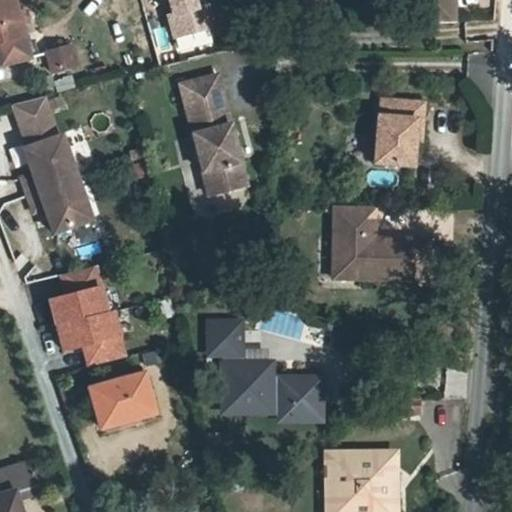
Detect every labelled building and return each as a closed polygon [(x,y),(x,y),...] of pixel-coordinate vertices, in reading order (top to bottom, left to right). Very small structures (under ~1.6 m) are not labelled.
[(0,0),(0,63),(1,66),(31,58),(15,0),(0,0)] [(455,0),(420,0),(421,17),(456,16),(455,0)] [(73,47),(48,53),(53,72),(78,66),(73,47)] [(212,74),(175,83),(203,192),(241,182),(212,74)] [(413,121),(419,122),(421,95),(379,92),(378,109),(376,109),(373,156),(411,158),(413,133),(413,121)] [(8,108),(20,142),(56,129),(44,95),(8,108)] [(24,196),(73,177),(58,137),(20,150),(29,175),(18,179),(24,196)] [(88,219),(73,177),(24,196),(30,212),(41,208),(50,232),(88,219)] [(362,260),(361,270),(430,270),(430,229),(374,230),(374,197),(333,197),(333,260),(362,260)] [(362,260),(333,260),(334,270),(361,270),(362,260)] [(55,328),(103,312),(88,267),(57,277),(64,297),(47,303),(55,328)] [(172,312),(168,287),(148,291),(153,316),(172,312)] [(103,312),(55,328),(63,353),(83,346),(90,367),(124,356),(109,311),(103,312)] [(280,372),(280,375),(269,375),(268,355),(239,355),(238,313),(206,314),(206,345),(221,345),(221,403),(269,403),(269,400),(279,400),(279,410),(317,409),(316,371),(280,372)] [(145,378),(91,394),(103,434),(156,419),(145,378)] [(418,388),(388,389),(388,403),(419,402),(418,388)] [(251,419),(252,430),(275,429),(275,418),(251,419)] [(394,444),(354,445),(355,454),(386,454),(385,467),(395,467),(394,444)] [(355,454),(354,445),(326,445),(325,447),(325,455),(316,464),(325,474),(326,480),(335,480),(335,486),(332,486),(333,508),(386,507),(385,490),(399,490),(398,467),(385,467),(386,454),(355,454)] [(399,511),(399,490),(385,490),(386,507),(333,508),(332,486),(335,486),(335,480),(326,480),(325,511),(399,511)]
